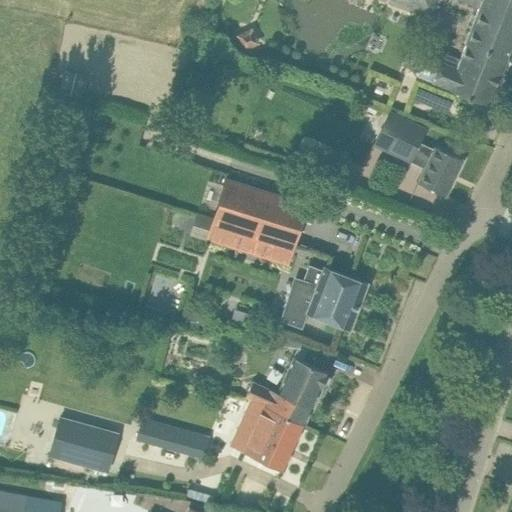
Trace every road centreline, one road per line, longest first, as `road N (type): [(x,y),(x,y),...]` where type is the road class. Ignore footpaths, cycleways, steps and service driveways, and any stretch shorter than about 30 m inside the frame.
road 1 (unclassified): [(320,511),(474,211)]
road 2 (tertiary): [(457,511),(511,345)]
